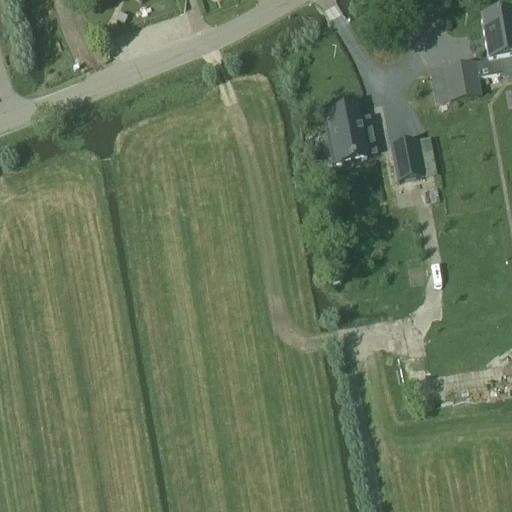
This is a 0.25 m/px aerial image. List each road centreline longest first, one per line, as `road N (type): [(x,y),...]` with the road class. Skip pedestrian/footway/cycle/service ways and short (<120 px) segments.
road 1 (track): [(373,511),(346,350),(418,332),(431,304),(433,246),(420,195)]
road 2 (tertiary): [(0,125),(287,0)]
